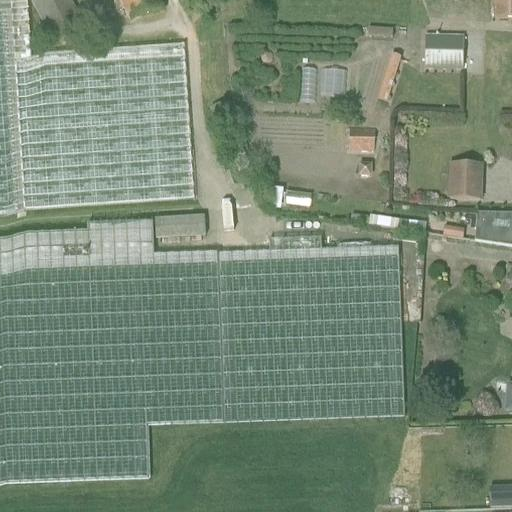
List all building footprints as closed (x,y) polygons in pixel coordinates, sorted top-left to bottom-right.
[(0,0),(0,222),(192,210),(182,47),(27,57),(23,0),(0,0)] [(108,0),(112,11),(142,1),(142,0),(108,0)] [(511,0),(492,0),(492,31),(511,31),(511,0)] [(463,50),(421,49),(420,79),(462,80),(463,50)] [(381,56),(365,102),(375,105),(391,59),(381,56)] [(301,105),(303,72),(286,72),(285,104),(301,105)] [(506,127),(507,117),(487,115),(486,125),(506,127)] [(337,133),(336,154),(362,156),(363,134),(337,133)] [(225,165),(235,161),(226,134),(215,138),(225,165)] [(482,175),(449,174),(448,208),(481,209),(482,175)] [(271,212),(272,189),(258,188),(257,211),(271,212)] [(511,224),(478,224),(478,251),(511,256),(511,224)] [(400,423),(395,253),(317,255),(317,241),(262,243),(263,256),(149,260),(148,228),(83,230),(83,239),(0,241),(0,487),(148,483),(146,431),(400,423)] [(511,384),(495,384),(493,414),(511,414),(511,384)] [(486,417),(483,396),(462,399),(465,419),(486,417)] [(481,440),(483,485),(506,484),(504,439),(481,440)]
